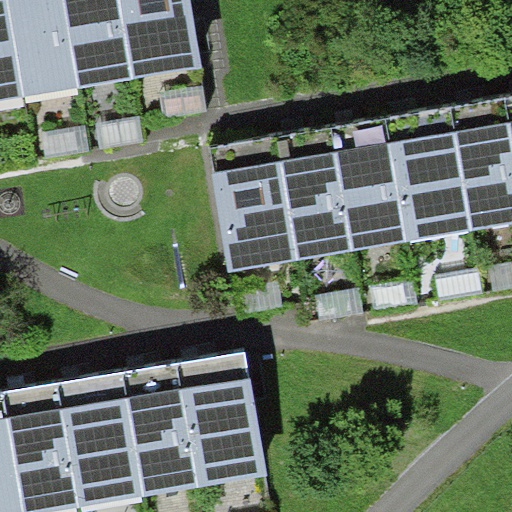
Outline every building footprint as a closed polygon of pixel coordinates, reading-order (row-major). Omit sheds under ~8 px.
[(0,0),(0,101),(23,97),(6,0),(0,0)] [(79,88),(63,0),(6,0),(23,97),(79,88)] [(134,78),(120,0),(63,0),(79,88),(134,78)] [(120,0),(134,78),(204,66),(192,0),(120,0)] [(203,84),(160,90),(164,118),(207,111),(203,84)] [(511,223),(511,144),(504,99),(473,104),(450,108),(470,231),(511,223)] [(470,231),(450,108),(418,114),(387,119),(408,241),(470,231)] [(140,116),(96,123),(100,149),(144,142),(140,116)] [(408,241),(387,119),(357,124),(332,128),(353,250),(408,241)] [(86,125),(42,132),(46,158),(90,151),(86,125)] [(353,250),(332,128),(303,133),(277,137),(298,260),(353,250)] [(298,260),(277,137),(241,143),(209,149),(230,271),(298,260)] [(511,259),(488,263),(491,288),(511,284),(511,259)] [(476,266),(439,274),(435,274),(441,299),(481,291),(476,266)] [(413,277),(370,286),(375,311),(418,303),(413,277)] [(279,281),(238,287),(243,314),(283,307),(279,281)] [(360,287),(316,295),(320,320),(365,311),(360,287)] [(267,474),(244,352),(209,358),(177,363),(198,486),(267,474)] [(198,486),(177,363),(145,369),(123,372),(142,495),(198,486)] [(142,495),(123,372),(85,379),(59,383),(80,506),(142,495)] [(44,511),(80,506),(59,383),(30,388),(4,393),(24,511),(44,511)] [(0,511),(24,511),(4,393),(0,393),(0,511)]
